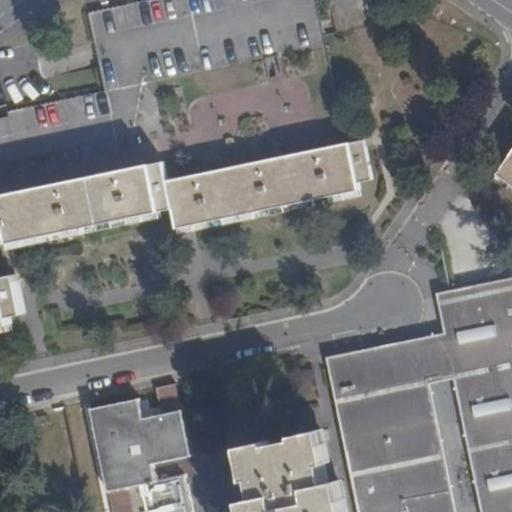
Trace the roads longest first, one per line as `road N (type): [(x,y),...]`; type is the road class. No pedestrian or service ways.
road 1 (unclassified): [(0,10),(14,0),(491,0),(511,13)]
road 2 (unclassified): [(386,299),(338,319),(0,393)]
road 3 (residential): [(404,237),(511,77)]
road 4 (unknown): [(99,511),(72,377)]
